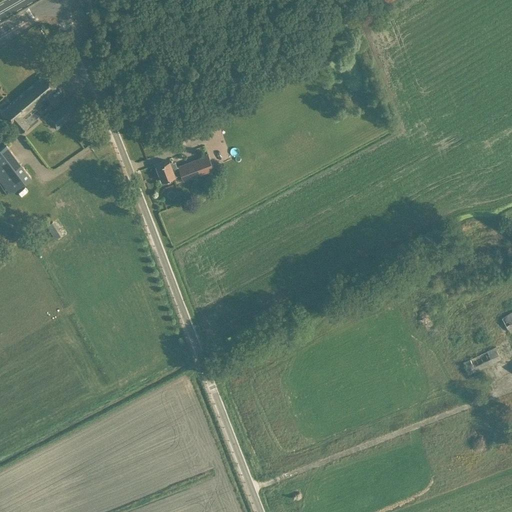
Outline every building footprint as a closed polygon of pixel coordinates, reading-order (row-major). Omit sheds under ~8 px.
[(14,122),(21,130),(30,123),(23,115),(49,93),(56,87),(46,74),(2,111),(13,123),(14,122)] [(47,117),(56,128),(82,106),(73,95),(47,117)] [(175,137),(180,146),(208,131),(202,121),(175,137)] [(0,173),(13,191),(32,177),(6,144),(0,148),(0,173)] [(156,166),(162,181),(175,176),(181,174),(183,180),(214,169),(208,155),(178,166),(177,167),(176,163),(169,160),(156,166)] [(511,310),(501,318),(511,333),(511,331),(511,310)] [(462,362),(467,373),(500,358),(495,347),(462,362)]
